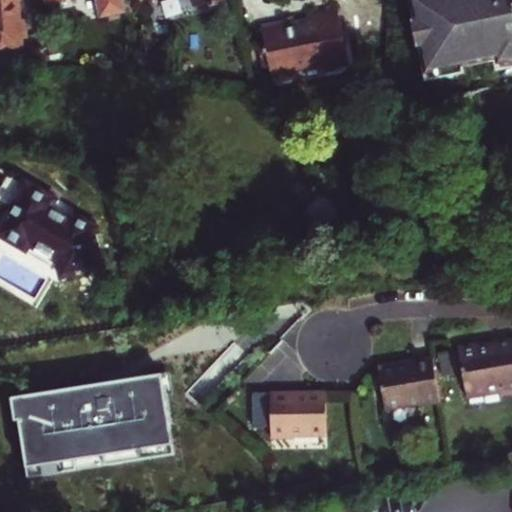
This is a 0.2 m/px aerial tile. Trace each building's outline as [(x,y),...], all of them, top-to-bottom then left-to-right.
[(0,0),(0,30),(8,30),(14,30),(13,11),(5,11),(4,0),(0,0)] [(511,0),(402,0),(406,17),(398,19),(404,47),(412,46),(417,68),(450,61),(487,53),(488,59),(511,53),(511,0)] [(326,2),(295,9),(297,14),(298,21),(287,23),(287,21),(286,19),(284,18),(281,17),(252,23),(254,37),(249,38),(252,53),(260,67),(279,63),(280,67),(307,62),(311,65),(328,62),(329,61),(330,60),(331,59),(331,58),(332,57),(332,56),(337,55),(326,2)] [(298,21),(297,14),(289,15),(281,17),(284,18),(286,19),(287,21),(287,23),(298,21)] [(252,53),(256,73),(280,67),(279,63),(260,67),(252,53)] [(511,53),(488,59),(491,69),(511,64),(511,53)] [(419,79),(452,72),(450,61),(417,68),(419,79)] [(0,232),(29,246),(31,241),(61,255),(64,273),(106,267),(102,240),(92,228),(96,219),(69,206),(67,211),(49,203),(53,193),(24,179),(15,199),(0,230),(0,232)] [(50,291),(59,271),(14,251),(5,270),(50,291)] [(488,346),(475,348),(475,344),(474,338),(455,341),(464,392),(496,386),(497,392),(511,388),(511,336),(487,341),(488,346)] [(413,398),(414,403),(437,399),(429,354),(416,356),(405,357),(405,360),(375,365),(381,403),(413,398)] [(156,439),(143,358),(0,382),(0,406),(1,407),(10,464),(156,439)] [(292,392),(292,390),(271,391),(274,438),(294,436),(294,432),(328,430),(325,390),(300,392),(292,392)]
